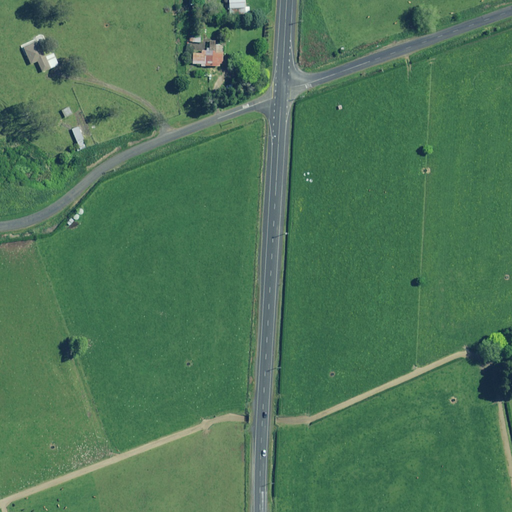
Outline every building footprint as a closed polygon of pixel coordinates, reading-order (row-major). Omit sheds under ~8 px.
[(245,8),(244,0),(228,0),(229,8),(239,8),(239,15),(249,15),(249,8),(245,8)] [(201,34),(190,34),(189,42),(200,42),(201,34)] [(45,57),(38,41),(23,47),(31,64),(37,61),(42,72),(58,65),(53,53),(45,57)] [(210,41),(210,45),(210,48),(207,48),(207,50),(201,50),(201,54),(193,53),(193,64),(200,64),(200,66),(222,66),(222,45),(215,45),(215,41),(210,41)] [(179,97),(169,97),(169,102),(160,102),(160,111),(179,111),(179,97)] [(72,114),(69,107),(62,111),(65,117),(72,114)] [(86,147),(78,127),(72,130),(80,150),(86,147)]
